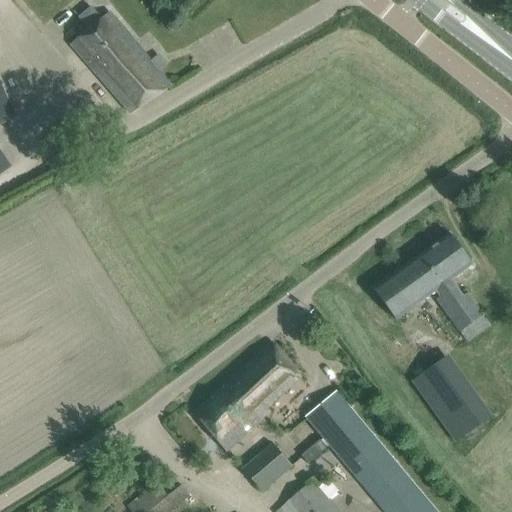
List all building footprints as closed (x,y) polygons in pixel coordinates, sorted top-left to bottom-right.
[(71,44),(131,114),(171,87),(158,72),(155,74),(147,64),(150,61),(109,12),(71,44)] [(0,124),(14,119),(0,87),(0,124)] [(0,154),(0,173),(9,167),(0,154)] [(467,342),(490,325),(467,293),(462,297),(450,280),(472,265),(449,234),(373,289),(395,320),(436,291),(440,296),(436,299),(467,342)] [(272,342),(193,413),(226,451),(267,414),(264,410),(301,377),(272,342)] [(464,445),(490,424),(449,370),(422,390),(464,445)] [(335,392),(305,417),(384,511),(434,511),(431,507),(335,392)] [(273,444),(243,469),(262,492),(292,467),(273,444)] [(275,507),(279,511),(338,511),(312,478),(275,507)] [(155,484),(129,506),(134,511),(166,511),(174,507),(167,498),(156,484),(155,484)]
